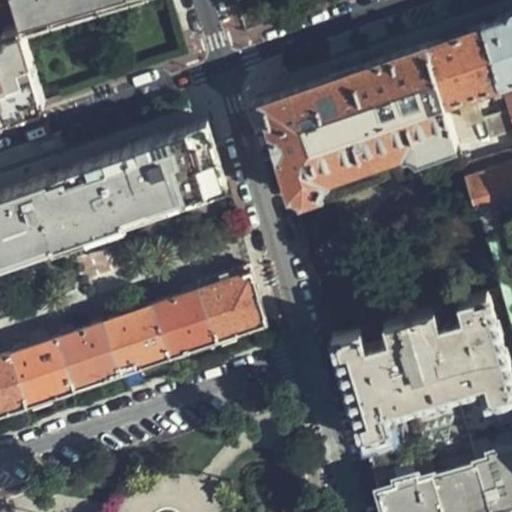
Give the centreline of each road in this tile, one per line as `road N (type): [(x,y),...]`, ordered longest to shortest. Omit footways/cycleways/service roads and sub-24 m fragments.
road 1 (residential): [(0,463),(311,357)]
road 2 (residential): [(311,357),(223,66)]
road 3 (secondary): [(0,144),(223,66)]
road 4 (secondary): [(223,66),(414,0)]
road 5 (residential): [(357,511),(311,357)]
